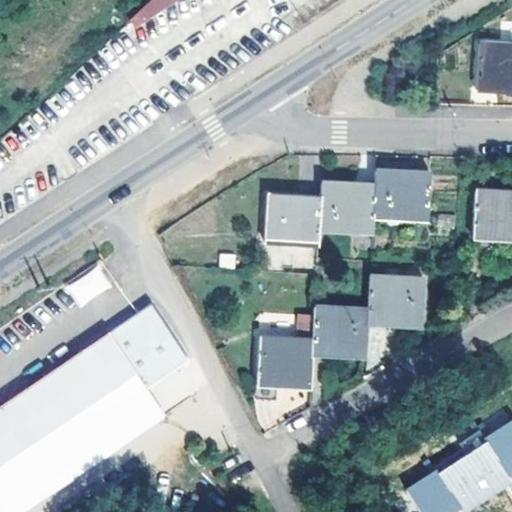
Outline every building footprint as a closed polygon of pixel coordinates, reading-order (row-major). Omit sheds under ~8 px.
[(161,0),(132,28),(139,32),(187,0),(161,0)] [(478,91),(511,93),(511,48),(481,47),(478,91)] [(374,188),(373,219),(427,222),(430,176),(376,173),(374,188)] [(318,232),(372,234),(373,219),(374,188),(321,186),(320,199),(318,232)] [(473,240),(511,242),(511,195),(476,194),(473,240)] [(264,242),(317,245),(318,232),(320,199),(267,198),(264,242)] [(76,306),(112,288),(101,266),(65,284),(76,306)] [(367,312),(367,324),(422,327),(424,281),(369,279),(367,312)] [(150,306),(0,407),(0,511),(23,511),(164,418),(147,392),(189,364),(150,306)] [(367,312),(313,309),(311,343),(310,356),(365,358),(367,324),(367,312)] [(310,356),(311,343),(259,340),(256,386),(309,390),(310,356)] [(511,421),(484,440),(481,435),(433,468),(436,472),(406,492),(419,511),(463,511),(510,481),(511,483),(511,421)]
